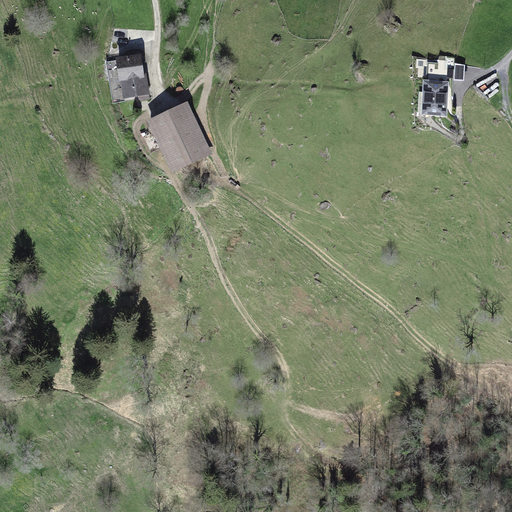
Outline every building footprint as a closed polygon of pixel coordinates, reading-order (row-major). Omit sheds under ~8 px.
[(109,74),(118,74),(116,56),(108,57),(109,74)] [(122,77),(109,80),(113,103),(124,101),(123,98),(139,96),(140,101),(149,99),(145,76),(142,77),(138,57),(119,60),(122,77)] [(455,62),(455,77),(465,78),(465,62),(455,62)] [(429,84),(426,84),(425,113),(444,114),(446,85),(443,85),(439,64),(430,64),(429,84)] [(184,109),(150,125),(172,170),(205,154),(184,109)]
